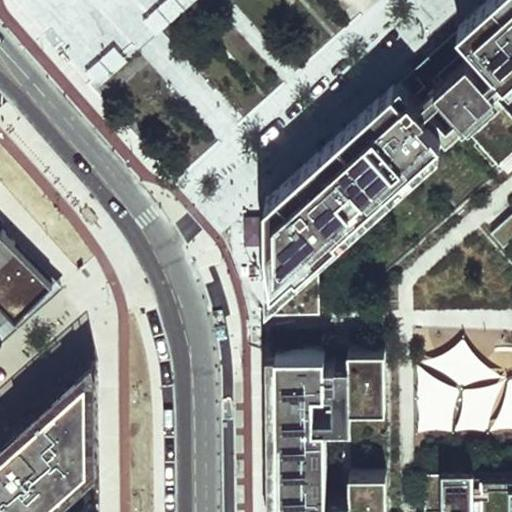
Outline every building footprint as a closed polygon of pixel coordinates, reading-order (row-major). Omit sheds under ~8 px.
[(511,0),(488,0),(360,118),(271,198),(273,287),(511,68),(511,0)] [(511,68),(273,287),(273,303),(470,119),(502,89),(511,79),(511,68)] [(470,119),(507,158),(511,154),(511,99),(502,89),(470,119)] [(511,214),(493,232),(507,246),(511,241),(511,214)] [(0,339),(2,338),(0,335),(0,314),(9,307),(16,316),(54,278),(2,227),(0,229),(0,339)] [(324,314),(323,260),(273,305),(273,315),(324,314)] [(350,347),(350,398),(387,397),(386,346),(350,346),(350,347)] [(25,511),(99,437),(98,361),(95,347),(39,399),(45,406),(21,428),(15,421),(0,434),(0,511),(2,511),(14,500),(25,511)] [(326,357),(325,347),(269,348),(270,400),(315,399),(315,385),(326,385),(326,378),(337,377),(337,357),(326,357)] [(270,421),(327,420),(351,419),(350,398),(350,347),(325,347),(326,357),(337,357),(337,377),(326,378),(326,385),(315,385),(315,399),(270,400),(270,421)] [(45,406),(39,399),(15,421),(21,428),(45,406)] [(316,511),(316,494),(328,494),(327,420),(270,421),(271,466),(272,504),(271,511),(316,511)] [(37,511),(99,451),(99,437),(25,511),(14,500),(2,511),(37,511)] [(511,511),(511,469),(426,471),(425,511),(511,511)] [(352,511),(389,511),(388,470),(352,470),(352,494),(352,511)] [(352,511),(352,494),(328,494),(316,494),(316,511),(352,511)]
